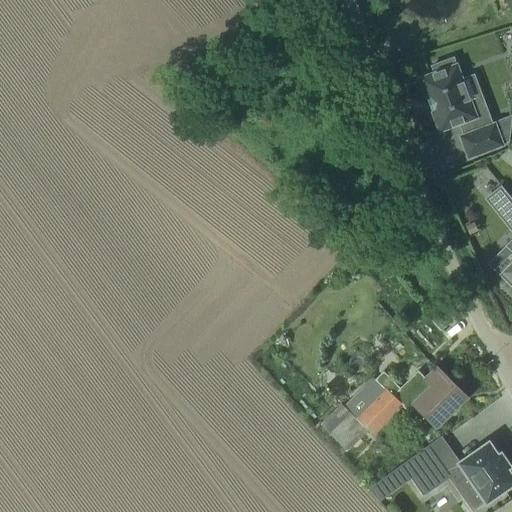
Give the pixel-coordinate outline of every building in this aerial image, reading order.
[(468,157),(501,145),(492,122),(483,98),(470,103),(453,57),(431,66),(434,73),(420,78),(427,98),(428,101),(429,100),(431,108),(430,108),(431,110),(432,110),(440,130),(459,123),(464,135),(461,136),(468,157)] [(511,115),(492,122),(501,145),(509,141),(511,115)] [(511,237),(505,245),(511,251),(511,260),(500,273),(498,272),(497,273),(511,287),(511,237)] [(467,397),(436,366),(424,379),(430,385),(412,403),(436,428),(467,397)] [(340,402),(319,423),(348,451),(360,437),(367,430),(373,435),(403,405),(385,388),(383,390),(372,378),(344,407),(340,402)] [(461,468),(485,503),(511,484),(511,476),(506,469),(509,466),(500,454),(497,456),(488,442),(459,462),(440,437),(401,467),(423,496),(461,468)]
